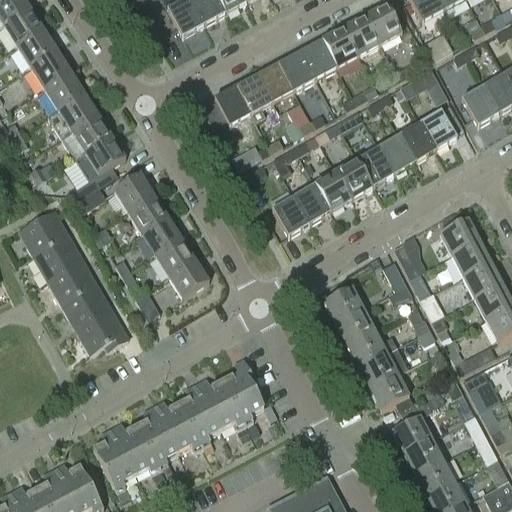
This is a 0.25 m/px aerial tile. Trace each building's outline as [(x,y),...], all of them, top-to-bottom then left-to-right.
[(29,15),(19,0),(3,0),(0,2),(0,28),(3,32),(29,15)] [(122,0),(129,9),(143,1),(142,0),(122,0)] [(162,0),(167,10),(188,2),(186,0),(162,0)] [(212,0),(195,0),(188,4),(203,32),(224,20),(212,0)] [(240,0),(212,0),(224,20),(245,9),(240,0)] [(261,0),(240,0),(245,9),(261,0)] [(445,17),(436,0),(409,0),(424,28),(445,17)] [(463,0),(436,0),(445,17),(467,5),(463,0)] [(203,32),(188,4),(166,16),(181,43),(203,32)] [(365,24),(380,52),(401,40),(386,12),(365,24)] [(29,15),(3,32),(16,53),(43,36),(29,15)] [(480,30),(485,39),(505,28),(500,20),(480,30)] [(485,39),(480,30),(479,31),(474,22),(463,29),(473,46),(485,39)] [(365,24),(343,35),(358,63),(380,52),(365,24)] [(511,43),(506,34),(494,40),(499,49),(511,43)] [(358,63),(343,35),(322,47),(337,75),(358,63)] [(43,36),(16,53),(30,75),(56,58),(43,36)] [(446,46),(426,56),(436,73),(452,64),(455,63),(446,46)] [(322,47),(300,59),(316,87),(337,75),(322,47)] [(474,52),(464,58),(469,67),(479,61),(474,52)] [(56,58),(30,75),(43,96),(70,79),(56,58)] [(469,67),(464,58),(455,63),(452,64),(457,73),(469,67)] [(300,59),(279,70),(294,98),(316,87),(300,59)] [(294,98),(279,70),(258,82),(273,110),(294,98)] [(405,74),(395,79),(399,87),(410,81),(405,74)] [(438,87),(432,75),(421,82),(409,88),(400,94),(406,105),(426,93),(438,87)] [(84,101),(70,79),(43,96),(56,117),(57,118),(84,101)] [(399,87),(395,79),(382,86),(388,94),(399,87)] [(511,94),(504,80),(483,92),(499,120),(511,112),(511,94)] [(273,110),(258,82),(236,94),(252,121),(273,110)] [(357,111),(352,103),(350,104),(339,84),(326,91),(335,105),(340,103),(343,108),(341,109),(346,117),(357,111)] [(362,98),(352,103),(357,111),(378,99),(372,91),(361,97),(362,98)] [(499,120),(483,92),(461,105),(477,133),(499,120)] [(252,121),(236,94),(214,106),(216,108),(201,116),(222,150),(236,142),(230,133),(252,121)] [(378,106),(383,115),(393,109),(388,100),(378,106)] [(57,118),(56,117),(47,123),(60,144),(97,122),(84,101),(57,118)] [(383,115),(378,106),(366,112),(371,121),(383,115)] [(315,135),(310,126),(309,127),(299,110),(286,117),(292,127),(284,131),(293,147),(303,142),(315,135)] [(451,113),(444,117),(459,141),(466,136),(451,113)] [(335,130),(340,138),(351,132),(352,134),(364,128),(357,118),(335,130)] [(441,118),(419,130),(436,158),(457,145),(441,118)] [(310,126),(315,135),(325,129),(320,121),(310,126)] [(97,122),(60,144),(75,167),(111,144),(97,122)] [(18,142),(21,141),(14,129),(5,134),(12,146),(18,142)] [(335,130),(315,141),(320,151),(331,145),(330,144),(340,138),(335,130)] [(419,130),(399,142),(415,170),(436,158),(419,130)] [(18,142),(12,146),(19,158),(28,153),(21,141),(18,142)] [(315,141),(293,153),(298,162),(319,150),(320,151),(315,141)] [(415,170),(399,142),(378,154),(394,182),(415,170)] [(89,188),(108,176),(125,165),(111,144),(75,167),(63,175),(76,193),(88,186),(89,188)] [(278,145),(268,150),(272,159),(283,153),(278,145)] [(258,156),(263,164),(272,159),(268,150),(258,156)] [(298,162),(293,153),(282,160),(287,168),(298,162)] [(394,182),(378,154),(356,167),(372,194),(394,182)] [(251,171),(244,158),(231,165),(239,177),(251,171)] [(356,167),(336,179),(352,207),(372,194),(356,167)] [(261,171),(249,178),(254,187),(266,180),(261,171)] [(31,178),(38,190),(46,185),(40,173),(31,178)] [(88,186),(76,193),(66,200),(73,211),(94,197),(113,185),(108,176),(89,188),(88,186)] [(352,207),(336,179),(315,191),(331,219),(352,207)] [(127,220),(153,203),(139,181),(113,198),(127,220)] [(331,219),(315,191),(294,203),(310,231),(331,219)] [(94,197),(73,211),(80,222),(101,208),(94,197)] [(166,224),(153,203),(127,220),(140,241),(166,224)] [(310,231),(294,203),(271,216),(288,244),(310,231)] [(32,265),(68,244),(54,219),(18,240),(32,265)] [(166,224),(140,241),(154,262),(180,245),(186,241),(177,227),(171,231),(166,224)] [(451,263),(479,248),(467,226),(439,241),(451,263)] [(106,234),(91,242),(98,253),(112,245),(106,234)] [(68,244),(32,265),(46,289),(82,268),(68,244)] [(180,245),(154,262),(167,283),(194,267),(180,245)] [(479,248),(451,263),(463,285),(490,270),(479,248)] [(409,285),(420,279),(404,250),(393,255),(409,285)] [(129,279),(130,278),(123,267),(115,272),(121,283),(129,279)] [(207,288),(194,267),(167,283),(181,305),(207,288)] [(396,299),(407,293),(393,267),(382,273),(395,299),(396,299)] [(96,292),(82,268),(46,289),(60,313),(96,292)] [(490,270),(463,285),(474,306),(502,292),(490,270)] [(137,290),(130,278),(129,279),(121,283),(129,296),(137,290)] [(420,279),(409,285),(420,307),(431,302),(430,301),(431,300),(420,279)] [(96,292),(60,313),(74,337),(110,316),(96,292)] [(511,311),(502,292),(474,306),(486,328),(511,314),(511,311)] [(396,299),(395,299),(388,303),(394,313),(413,303),(407,293),(396,299)] [(335,331),(363,316),(351,294),(323,308),(335,331)] [(147,297),(134,305),(148,327),(159,320),(147,297)] [(431,302),(420,307),(432,329),(443,323),(431,302)] [(511,314),(486,328),(497,350),(511,342),(511,314)] [(127,346),(110,316),(74,337),(89,362),(104,353),(107,358),(127,346)] [(363,316),(335,331),(347,353),(375,338),(363,316)] [(448,333),(443,323),(432,329),(443,350),(451,346),(445,334),(448,333)] [(418,343),(430,336),(424,325),(412,332),(418,343)] [(430,336),(418,343),(424,353),(436,346),(430,336)] [(380,349),(375,338),(347,353),(358,374),(397,354),(391,343),(380,349)] [(452,347),(451,346),(443,350),(459,382),(496,363),(489,352),(463,366),(457,356),(460,355),(455,346),(452,347)] [(397,354),(358,374),(369,396),(397,381),(408,375),(397,354)] [(224,385),(247,430),(253,427),(249,421),(262,414),(254,398),(258,396),(242,366),(234,370),(238,378),(224,385)] [(479,420),(501,409),(489,386),(488,387),(483,376),(462,387),(479,420)] [(446,396),(458,390),(452,380),(441,385),(446,396)] [(397,381),(369,396),(381,418),(395,411),(400,420),(442,398),(436,387),(422,395),(426,402),(412,409),(397,381)] [(189,404),(178,410),(201,454),(210,449),(207,443),(231,430),(234,436),(247,430),(224,385),(210,392),(206,385),(184,396),(189,404)] [(458,390),(446,396),(453,408),(464,402),(458,390)] [(442,398),(400,420),(405,431),(392,438),(404,461),(432,446),(415,415),(443,400),(442,398)] [(147,426),(136,432),(159,476),(163,474),(167,484),(173,481),(168,471),(169,471),(166,465),(190,452),(193,458),(201,454),(178,410),(167,415),(163,408),(143,418),(147,426)] [(511,428),(501,409),(479,420),(491,442),(511,430),(511,428)] [(475,450),(486,444),(474,422),(464,428),(475,450)] [(159,476),(136,432),(125,437),(121,430),(100,441),(104,449),(93,454),(116,499),(125,495),(122,488),(148,474),(151,480),(159,476)] [(511,430),(491,442),(502,463),(511,457),(511,430)] [(486,444),(475,450),(486,471),(485,471),(486,472),(497,466),(486,444)] [(432,446),(404,461),(415,482),(443,467),(432,446)] [(511,457),(502,463),(511,481),(511,457)] [(497,466),(486,472),(497,492),(497,493),(509,487),(497,466)] [(443,467),(415,482),(426,504),(454,489),(443,467)] [(36,495),(44,511),(100,511),(79,472),(68,478),(64,470),(43,481),(47,489),(36,495)] [(339,511),(327,487),(279,511),(339,511)] [(497,493),(497,492),(482,501),(487,511),(511,511),(511,493),(509,487),(497,493)] [(454,489),(426,504),(430,511),(462,511),(465,510),(454,489)] [(4,511),(3,511),(44,511),(36,495),(25,501),(21,493),(0,504),(4,511)]
